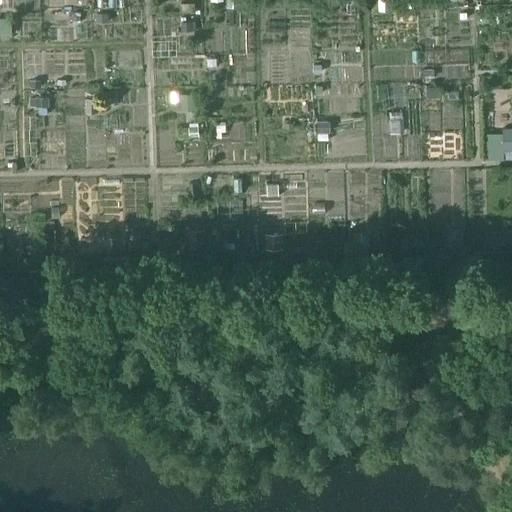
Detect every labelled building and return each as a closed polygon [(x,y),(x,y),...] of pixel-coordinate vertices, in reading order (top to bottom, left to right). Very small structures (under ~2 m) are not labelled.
[(10,16),(0,16),(0,34),(11,34),(10,16)] [(504,148),(511,148),(511,127),(503,128),(503,133),(486,133),(487,159),(502,158),(502,146),(504,146),(504,148)] [(511,228),(487,229),(487,244),(511,243),(511,228)] [(203,229),(188,229),(188,247),(203,247),(203,229)] [(282,232),(265,233),(265,248),(283,248),(282,232)] [(132,240),(132,250),(149,250),(149,240),(132,240)] [(424,298),(391,299),(392,327),(481,324),(481,296),(449,297),(449,292),(424,292),(424,298)] [(74,301),(17,302),(18,335),(75,334),(74,301)]
